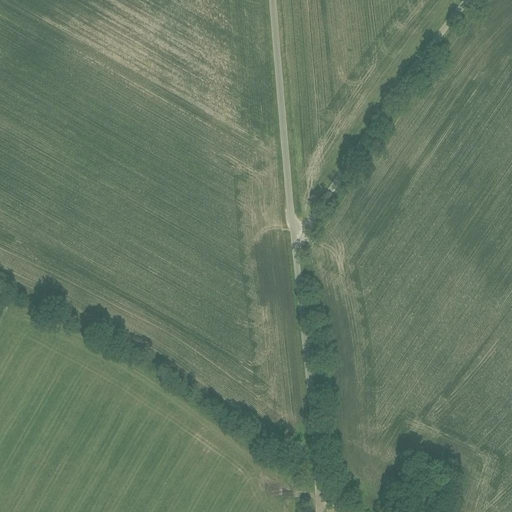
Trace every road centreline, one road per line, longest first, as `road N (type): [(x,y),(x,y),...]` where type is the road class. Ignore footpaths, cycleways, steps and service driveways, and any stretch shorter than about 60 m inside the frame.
road 1 (unclassified): [(293,245),(479,0)]
road 2 (unclassified): [(319,511),(293,245)]
road 3 (unclassified): [(293,245),(271,0)]
